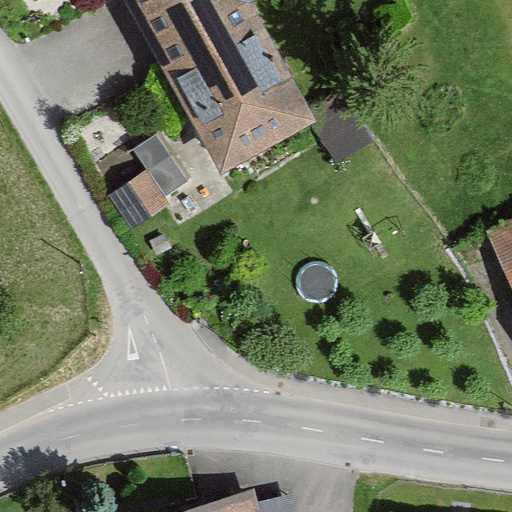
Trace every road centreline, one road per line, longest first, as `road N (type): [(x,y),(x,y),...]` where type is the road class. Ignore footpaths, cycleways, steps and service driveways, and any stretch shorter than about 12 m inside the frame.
road 1 (residential): [(177,419),(146,316),(0,72)]
road 2 (residential): [(511,462),(249,421),(177,419)]
road 3 (unclassified): [(177,419),(63,439),(0,462)]
